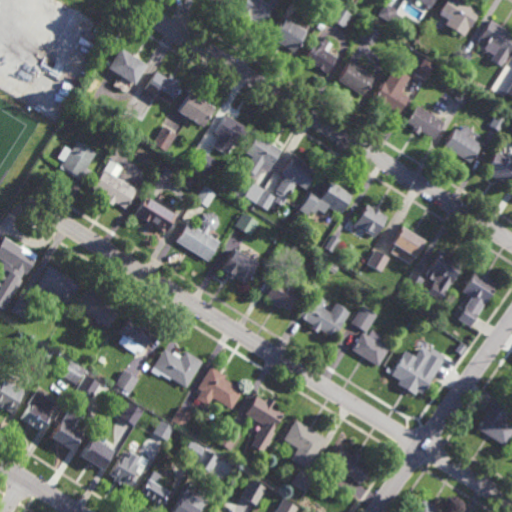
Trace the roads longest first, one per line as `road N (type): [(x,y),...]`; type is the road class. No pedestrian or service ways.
road 1 (residential): [(32,205),(511,504)]
road 2 (residential): [(151,13),(511,241)]
road 3 (residential): [(511,317),(375,511)]
